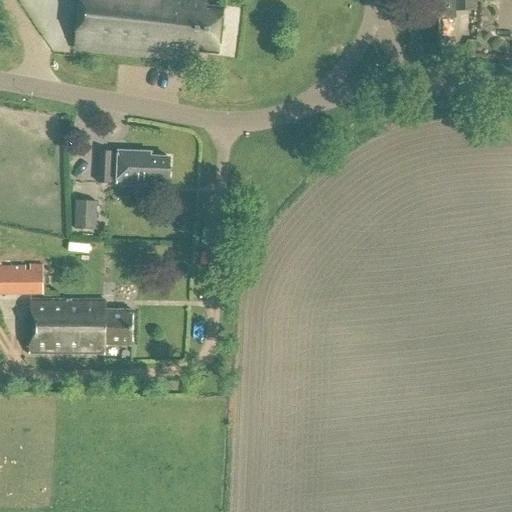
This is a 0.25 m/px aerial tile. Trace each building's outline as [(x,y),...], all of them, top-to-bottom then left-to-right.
[(84,0),(79,48),(199,63),(200,53),(220,56),(226,11),(206,9),(206,4),(185,1),(185,0),(84,0)] [(476,11),(475,0),(454,0),(455,11),(476,11)] [(168,181),(169,158),(151,157),(151,153),(118,151),(118,154),(112,154),(112,152),(100,151),(98,183),(110,183),(110,182),(117,182),(116,184),(149,186),(149,180),(168,181)] [(75,202),(74,230),(96,231),(97,203),(75,202)] [(30,271),(25,271),(25,265),(0,264),(0,293),(42,295),(43,265),(30,265),(30,271)] [(106,301),(31,298),(29,354),(104,356),(105,344),(133,345),(134,309),(106,308),(106,301)]
